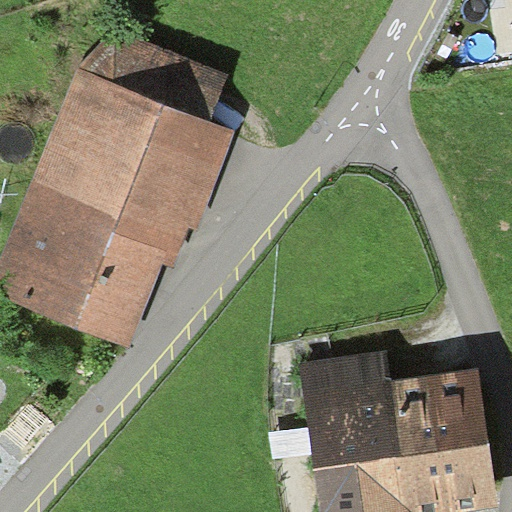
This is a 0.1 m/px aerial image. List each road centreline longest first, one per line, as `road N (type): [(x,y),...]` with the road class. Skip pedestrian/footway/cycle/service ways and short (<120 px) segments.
road 1 (residential): [(360,102),(7,511)]
road 2 (residential): [(511,429),(427,189),(360,102)]
